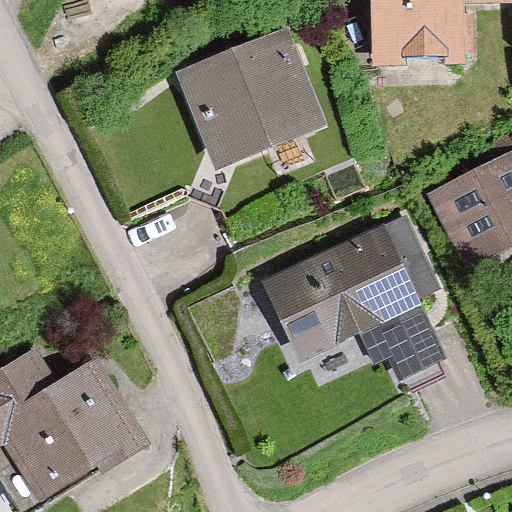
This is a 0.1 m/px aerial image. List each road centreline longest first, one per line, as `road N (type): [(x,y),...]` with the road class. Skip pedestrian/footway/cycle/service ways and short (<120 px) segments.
road 1 (residential): [(232,511),(199,406),(0,41)]
road 2 (residential): [(511,441),(412,475),(338,511)]
